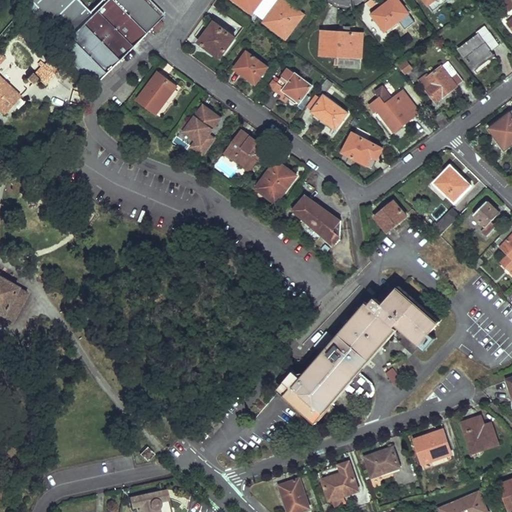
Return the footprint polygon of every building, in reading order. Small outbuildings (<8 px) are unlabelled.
[(142,0),(108,0),(91,17),(72,0),(29,0),(24,5),(63,44),(56,50),(92,87),(161,19),(142,0)] [(261,17),(272,0),(234,0),(252,14),(254,11),(261,17)] [(281,0),(280,1),(278,0),(272,0),(261,17),(266,21),(265,23),(286,39),(302,17),(296,12),(296,11),(296,9),(284,0),(281,0)] [(398,0),(391,0),(390,1),(384,6),(383,4),(371,12),(385,31),(408,14),(398,0)] [(426,0),(434,11),(449,0),(426,0)] [(511,0),(502,0),(510,11),(511,9),(511,20),(509,23),(511,27),(511,0)] [(215,22),(210,29),(205,36),(207,38),(203,44),(220,57),(236,37),(215,22)] [(499,45),(492,35),(485,26),(477,33),(479,35),(460,50),(475,68),(494,53),(492,50),(499,45)] [(362,57),(362,46),(363,34),(324,32),(322,55),(340,56),(362,57)] [(237,67),(240,70),(244,73),(243,74),(257,84),(269,67),(248,52),(237,67)] [(339,68),(361,69),(362,57),(340,56),(339,68)] [(406,58),(398,65),(405,74),(414,68),(406,58)] [(46,83),(55,73),(41,60),(38,62),(41,65),(35,72),(33,71),(28,77),(34,83),(40,77),(46,83)] [(464,81),(457,71),(449,61),(422,82),(436,101),(464,81)] [(289,69),(280,81),(280,82),(286,86),(284,89),(302,102),(313,87),(289,69)] [(22,94),(0,74),(0,108),(5,113),(22,94)] [(176,86),(172,83),(168,80),(166,81),(158,75),(138,101),(160,117),(182,88),(177,84),(176,86)] [(272,90),(280,94),(284,89),(286,86),(280,82),(280,81),(274,77),(269,83),(272,90)] [(327,79),(324,83),(321,87),(327,92),(334,84),(327,79)] [(405,91),(395,98),(386,105),(381,99),(371,106),(376,113),(379,111),(391,128),(404,119),(406,123),(420,113),(405,91)] [(337,129),(343,122),(348,115),(325,97),(314,111),(337,129)] [(214,138),(212,136),(209,135),(222,119),(205,106),(186,131),(207,147),(214,138)] [(494,136),(495,135),(497,134),(509,148),(511,144),(511,111),(489,130),(494,136)] [(250,171),(258,160),(266,149),(242,132),(226,153),(250,171)] [(344,152),(356,158),(368,164),(372,156),(378,159),(384,149),(354,134),(344,152)] [(368,164),(374,167),(378,159),(372,156),(368,164)] [(257,188),(267,195),(277,203),(297,176),(277,161),(257,188)] [(459,174),(456,170),(452,167),(436,182),(448,195),(455,202),(469,189),(457,176),(459,174)] [(337,227),(339,225),(341,222),(331,213),(330,214),(316,201),(314,203),(306,196),(293,210),(302,217),(321,235),(333,246),(340,238),(337,235),(341,230),(337,227)] [(407,217),(400,209),(394,202),(376,217),(388,232),(407,217)] [(487,236),(492,231),(497,227),(491,221),(498,215),(493,209),(494,208),(488,202),(475,215),(486,226),(482,231),(487,236)] [(439,220),(447,209),(441,204),(432,215),(439,220)] [(460,216),(457,212),(453,209),(434,229),(441,235),(460,216)] [(83,212),(71,232),(78,236),(81,231),(86,233),(94,218),(83,212)] [(321,235),(302,217),(297,222),(317,240),(321,235)] [(511,272),(511,226),(495,242),(508,255),(511,258),(511,260),(506,267),(511,272)] [(444,242),(437,235),(418,253),(433,268),(436,266),(427,257),(438,247),(439,248),(444,242)] [(436,266),(455,285),(471,268),(444,242),(439,248),(438,247),(427,257),(436,266)] [(511,260),(511,258),(508,255),(501,262),(506,267),(511,260)] [(475,267),(476,268),(478,269),(484,262),(481,259),(475,267)] [(0,316),(3,318),(12,322),(28,295),(19,290),(20,289),(0,278),(0,316)] [(288,394),(304,408),(319,421),(334,405),(332,403),(347,385),(361,396),(362,396),(367,397),(368,398),(369,398),(368,397),(373,392),(374,392),(374,391),(372,391),(371,384),(372,384),(359,371),(396,328),(398,331),(396,333),(409,344),(405,348),(412,354),(438,325),(397,290),(383,306),(376,299),(370,306),(369,305),(337,341),(324,356),(304,379),(302,378),(288,394)] [(327,332),(314,347),(324,356),(337,341),(327,332)] [(399,370),(398,367),(397,363),(383,368),(385,375),(399,370)] [(201,431),(201,430),(200,429),(195,435),(202,442),(208,436),(210,437),(222,425),(214,417),(201,431)] [(492,423),(488,425),(484,426),(482,417),(463,423),(472,452),(498,444),(492,423)] [(451,454),(447,442),(442,430),(415,440),(423,464),(451,454)] [(153,454),(146,448),(139,454),(146,461),(153,454)] [(399,467),(396,458),(393,448),(366,458),(372,476),(399,467)] [(424,469),(453,459),(451,454),(423,464),(424,469)] [(348,462),(344,463),(339,465),(342,473),(323,480),(329,500),(331,499),(343,495),(358,490),(348,462)] [(291,482),(292,483),(292,484),(281,488),(289,511),(302,511),(310,509),(300,479),(291,482)] [(511,479),(499,484),(508,510),(511,508),(511,479)] [(167,489),(131,496),(134,507),(138,506),(139,511),(160,511),(158,501),(169,498),(167,489)] [(442,511),(486,511),(479,493),(441,509),(442,511)] [(334,506),(346,502),(343,495),(331,499),(334,506)]
